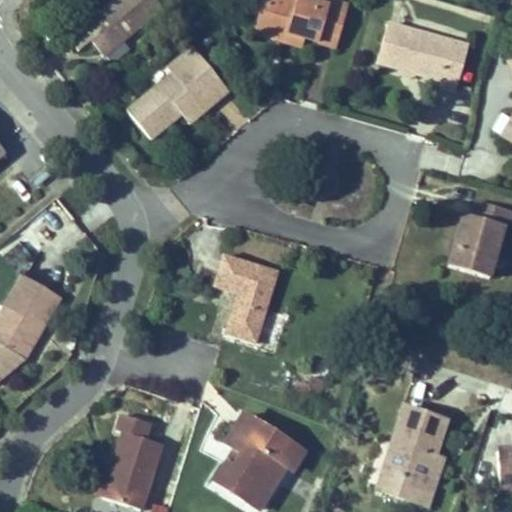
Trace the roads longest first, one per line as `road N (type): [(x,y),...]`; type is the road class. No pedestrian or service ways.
road 1 (residential): [(220,175),(380,216),(399,132),(303,101)]
road 2 (residential): [(151,210),(107,358),(22,435),(0,502)]
road 3 (residential): [(0,43),(151,210)]
